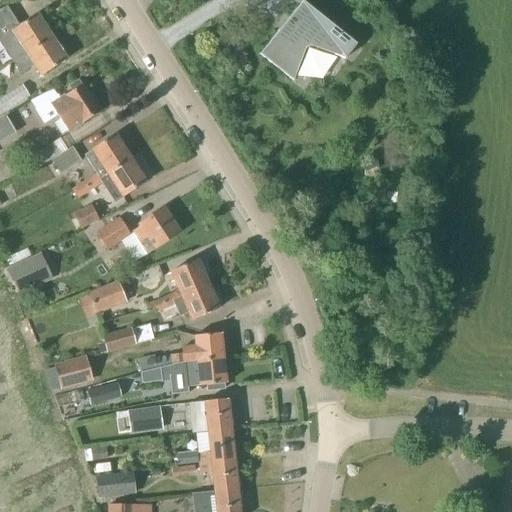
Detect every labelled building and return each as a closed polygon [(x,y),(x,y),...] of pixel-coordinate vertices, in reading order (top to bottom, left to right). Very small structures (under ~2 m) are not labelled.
[(354,46),(301,2),(259,55),(291,81),(302,52),(303,51),(304,49),(305,48),(306,48),(307,47),(309,47),(310,47),(312,47),(343,60),(344,58),(340,57),(350,45),(353,47),(354,46)] [(0,44),(12,63),(52,37),(37,14),(0,38),(0,44)] [(52,37),(12,63),(19,75),(33,65),(41,77),(67,60),(52,37)] [(80,86),(77,82),(68,88),(71,92),(52,105),(70,132),(100,113),(82,85),(80,86)] [(14,112),(25,105),(23,102),(29,98),(21,85),(0,99),(0,116),(12,109),(14,111),(14,112)] [(14,112),(14,111),(0,119),(0,135),(2,138),(33,117),(25,105),(14,112)] [(99,180),(100,179),(107,174),(131,159),(115,135),(91,151),(83,156),(95,174),(99,180)] [(71,148),(51,162),(60,175),(80,162),(71,148)] [(102,183),(100,185),(113,205),(122,199),(122,198),(146,183),(131,159),(107,174),(100,179),(102,183)] [(102,183),(100,179),(99,180),(95,174),(82,182),(86,188),(88,187),(91,191),(100,185),(102,183)] [(76,201),(91,191),(88,187),(86,188),(82,182),(70,191),(76,201)] [(79,230),(97,221),(90,206),(72,214),(79,230)] [(146,254),(179,233),(163,208),(138,225),(139,227),(131,233),(138,243),(138,242),(146,254)] [(107,250),(129,235),(117,218),(95,233),(107,250)] [(114,246),(125,276),(146,268),(141,254),(134,257),(128,241),(114,246)] [(17,296),(51,279),(38,253),(4,270),(17,296)] [(197,261),(170,272),(178,291),(170,295),(173,300),(207,285),(203,276),(207,272),(203,263),(198,263),(197,261)] [(117,282),(86,294),(95,316),(125,304),(117,282)] [(170,295),(161,299),(165,310),(174,306),(178,318),(188,314),(191,321),(218,309),(217,307),(221,303),(217,294),(212,294),(207,285),(173,300),(170,295)] [(161,299),(151,303),(153,308),(155,314),(165,310),(161,299)] [(138,323),(140,339),(155,338),(154,322),(138,323)] [(105,354),(134,346),(129,329),(101,337),(105,354)] [(170,365),(224,359),(221,334),(193,337),(194,346),(179,348),(180,355),(169,356),(169,357),(170,365)] [(59,391),(92,382),(84,357),(52,366),(59,391)] [(227,384),(224,359),(170,365),(171,374),(184,373),(186,388),(207,386),(208,391),(224,389),(224,384),(227,384)] [(89,406),(120,397),(116,384),(85,392),(89,406)] [(203,402),(187,404),(190,434),(207,432),(207,433),(231,430),(228,400),(203,402)] [(129,435),(161,431),(158,408),(126,412),(129,435)] [(197,455),(196,455),(197,464),(210,463),(234,460),(231,430),(207,433),(209,453),(197,455)] [(176,466),(196,464),(195,452),(175,454),(176,466)] [(113,469),(113,458),(98,459),(98,470),(113,469)] [(210,463),(197,464),(198,475),(211,474),(213,492),(235,490),(238,489),(234,460),(210,463)] [(213,492),(191,494),(192,511),(239,511),(238,489),(235,490),(213,492)]
